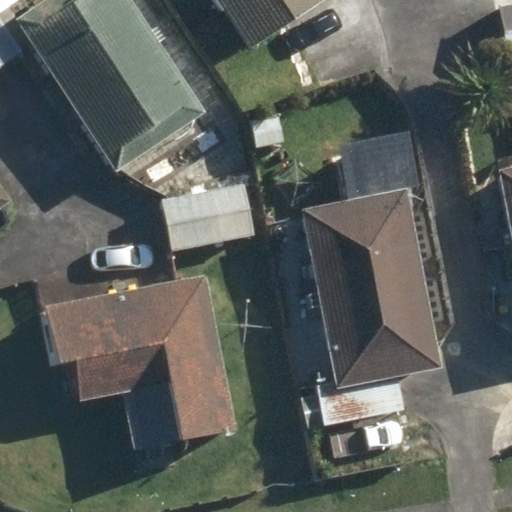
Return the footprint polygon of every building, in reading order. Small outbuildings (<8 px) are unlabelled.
[(58,0),(18,27),(119,177),(207,119),(127,0),(58,0)] [(213,0),(252,56),(333,0),(213,0)] [(511,6),(498,8),(506,59),(511,57),(511,6)] [(0,73),(21,58),(0,27),(0,73)] [(251,127),(255,154),(285,148),(280,122),(251,127)] [(511,175),(498,179),(511,243),(511,175)] [(0,214),(10,207),(0,192),(0,214)] [(165,209),(172,257),(255,243),(246,194),(165,209)] [(317,393),(325,432),(404,417),(397,384),(443,374),(407,199),(301,220),(335,390),(317,393)] [(127,400),(138,457),(236,438),(206,285),(46,316),(57,375),(75,373),(82,408),(127,400)]
